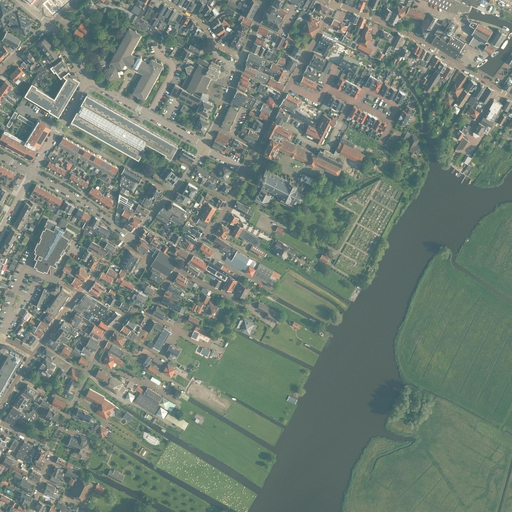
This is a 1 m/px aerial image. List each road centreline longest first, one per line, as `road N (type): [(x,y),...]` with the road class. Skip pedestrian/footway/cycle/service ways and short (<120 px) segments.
road 1 (residential): [(176,269),(150,306),(124,315),(102,343),(53,447)]
road 2 (residential): [(204,148),(89,77)]
